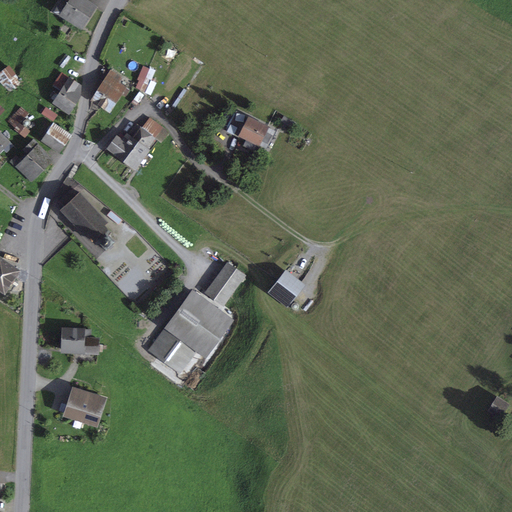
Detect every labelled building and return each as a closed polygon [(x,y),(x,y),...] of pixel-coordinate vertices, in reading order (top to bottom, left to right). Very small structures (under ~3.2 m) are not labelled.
[(98,8),(84,0),(72,0),(63,17),(86,31),(98,8)] [(159,71),(148,67),(140,90),(152,94),(159,71)] [(16,68),(0,76),(0,78),(8,95),(25,86),(16,68)] [(83,88),(63,74),(56,84),(64,90),(55,103),(69,112),(77,102),(76,98),(83,88)] [(126,93),(106,80),(94,100),(114,113),(126,93)] [(145,96),(139,92),(132,103),(138,107),(145,96)] [(0,100),(0,121),(10,112),(0,100)] [(28,109),(13,123),(27,138),(42,124),(28,109)] [(62,116),(49,109),(45,115),(59,122),(62,116)] [(272,127),(239,112),(230,132),(263,147),(272,127)] [(168,133),(147,118),(131,139),(124,134),(112,150),(141,170),(168,133)] [(73,137),(56,126),(44,144),(61,155),(73,137)] [(0,154),(11,145),(0,134),(0,133),(0,154)] [(31,154),(17,167),(32,182),(53,161),(34,143),(27,150),(31,154)] [(87,194),(66,211),(93,244),(98,240),(109,252),(120,243),(111,232),(116,228),(87,194)] [(23,271),(0,256),(0,286),(8,293),(23,271)] [(205,295),(195,289),(149,350),(184,376),(204,350),(212,356),(238,321),(227,312),(251,277),(230,264),(205,295)] [(310,288),(291,271),(272,291),(291,308),(310,288)] [(88,327),(65,325),(63,353),(104,357),(105,338),(87,337),(88,327)] [(111,400),(77,387),(66,415),(100,428),(111,400)] [(508,405),(496,397),(487,411),(499,419),(508,405)]
